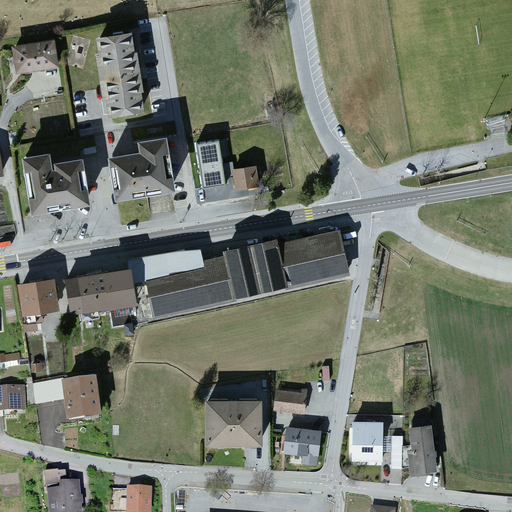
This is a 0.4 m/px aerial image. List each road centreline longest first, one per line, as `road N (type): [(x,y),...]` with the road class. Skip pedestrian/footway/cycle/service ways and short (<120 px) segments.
road 1 (primary): [(370,205),(0,264)]
road 2 (residential): [(370,205),(330,483)]
road 3 (residential): [(340,485),(511,505)]
road 4 (residential): [(0,443),(164,474)]
road 5 (residential): [(164,474),(330,483)]
road 6 (primary): [(511,182),(370,205)]
